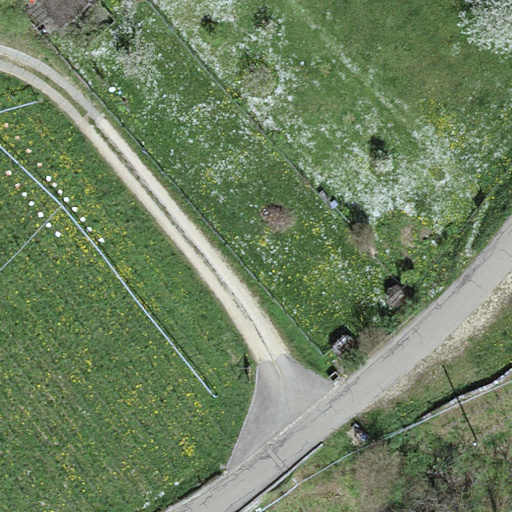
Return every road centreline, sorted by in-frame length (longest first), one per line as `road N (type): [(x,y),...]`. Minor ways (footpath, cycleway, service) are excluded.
road 1 (track): [(312,427),(211,263),(72,97),(0,56)]
road 2 (unclassified): [(209,511),(403,352),(511,245)]
